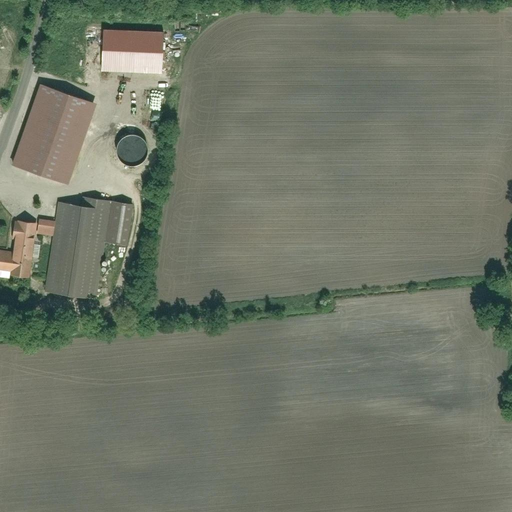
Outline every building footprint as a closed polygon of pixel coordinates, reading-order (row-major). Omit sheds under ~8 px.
[(41,88),(39,103),(93,111),(95,96),(41,88)] [(61,166),(66,136),(84,139),(87,116),(30,107),(22,159),(61,166)] [(11,159),(8,175),(50,182),(53,166),(11,159)] [(45,289),(98,297),(111,204),(58,197),(54,224),(52,239),(45,289)] [(0,251),(0,278),(7,280),(7,276),(29,279),(32,258),(38,259),(40,246),(34,245),(35,236),(52,239),(54,224),(17,219),(16,225),(12,224),(9,239),(13,240),(11,253),(0,251)]
